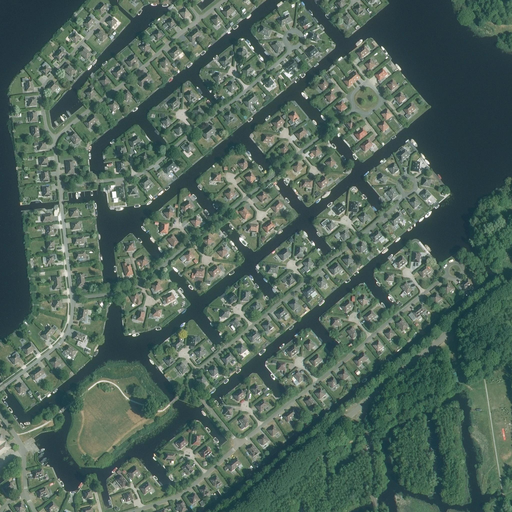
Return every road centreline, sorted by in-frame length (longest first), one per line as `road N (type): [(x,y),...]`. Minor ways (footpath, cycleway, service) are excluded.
road 1 (unclassified): [(233,511),(511,281)]
road 2 (residential): [(55,140),(199,19)]
road 3 (residential): [(55,140),(39,93),(106,16)]
road 4 (residential): [(0,389),(64,338),(72,299)]
